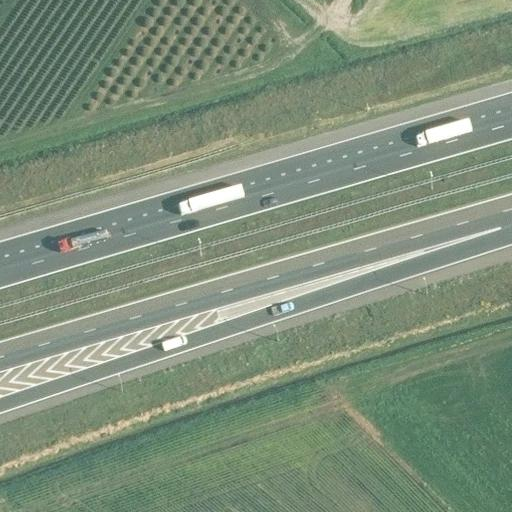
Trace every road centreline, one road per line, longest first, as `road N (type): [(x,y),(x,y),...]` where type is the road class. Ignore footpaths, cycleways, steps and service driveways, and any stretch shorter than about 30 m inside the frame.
road 1 (motorway): [(511,124),(0,273)]
road 2 (motorway): [(0,405),(299,304),(496,214)]
road 3 (motorway): [(0,357),(496,214)]
